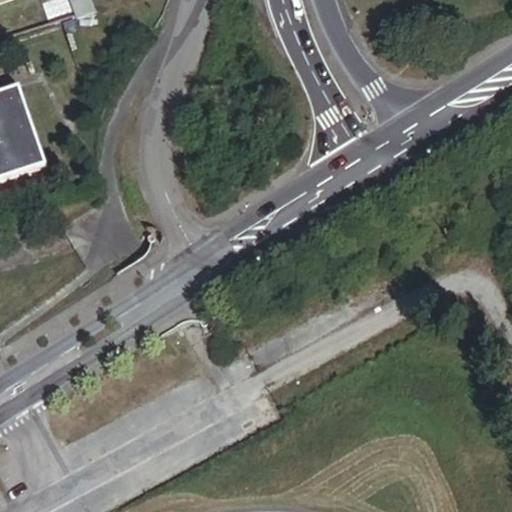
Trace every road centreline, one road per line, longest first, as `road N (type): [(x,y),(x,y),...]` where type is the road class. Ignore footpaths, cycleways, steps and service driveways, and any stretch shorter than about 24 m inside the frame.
road 1 (residential): [(6,391),(60,484),(438,277),(485,286),(511,336)]
road 2 (residential): [(204,267),(167,187),(160,146),(197,0)]
road 3 (tertiary): [(204,267),(6,391)]
road 4 (tertiary): [(367,166),(204,267)]
road 5 (trunk): [(286,0),(313,73),(367,166)]
road 6 (trunk): [(407,141),(322,0)]
road 7 (tertiary): [(511,76),(407,141)]
